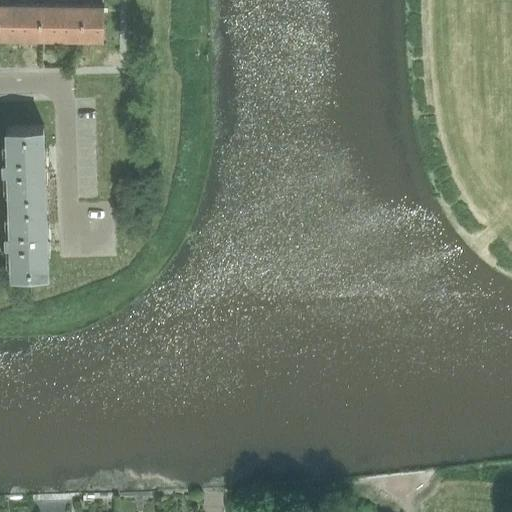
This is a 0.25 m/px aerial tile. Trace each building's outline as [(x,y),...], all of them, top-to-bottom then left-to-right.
[(20,3),(10,3),(10,0),(0,0),(0,36),(19,37),(20,3)] [(40,37),(41,3),(20,3),(19,37),(40,37)] [(61,37),(62,3),(41,3),(40,37),(61,37)] [(82,38),(83,4),(62,3),(61,37),(82,38)] [(83,4),(82,38),(104,38),(104,4),(83,4)] [(11,274),(49,273),(47,236),(45,163),(43,125),(6,126),(7,158),(3,158),(3,169),(8,169),(10,231),(5,231),(6,242),(10,242),(11,274)]
